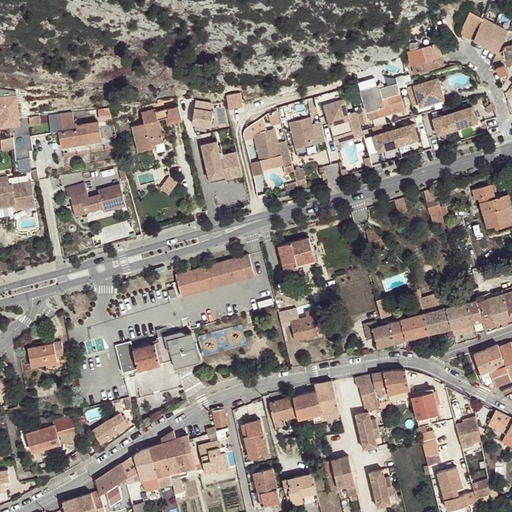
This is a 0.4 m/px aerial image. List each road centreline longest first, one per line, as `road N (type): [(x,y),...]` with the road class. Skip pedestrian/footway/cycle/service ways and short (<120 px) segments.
road 1 (residential): [(420,361),(233,392),(23,511)]
road 2 (secondary): [(511,150),(288,211)]
road 3 (secondary): [(107,274),(288,211)]
road 4 (secondary): [(288,211),(106,260)]
